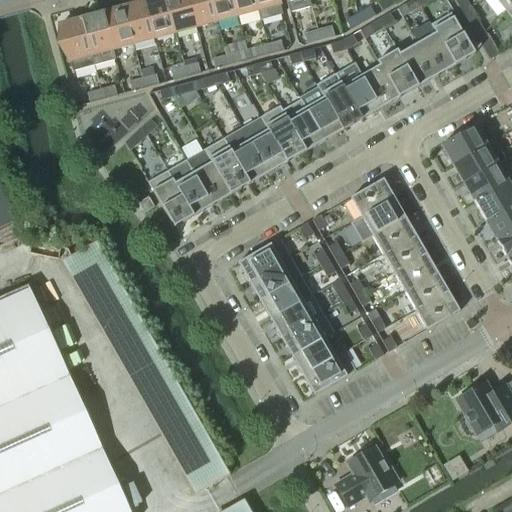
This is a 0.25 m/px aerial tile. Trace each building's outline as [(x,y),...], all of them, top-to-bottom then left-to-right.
[(174,34),(165,0),(153,0),(144,3),(153,40),(174,34)] [(195,29),(187,0),(165,0),(174,34),(195,29)] [(216,23),(209,0),(187,0),(195,29),(216,23)] [(237,17),(232,0),(209,0),(216,23),(237,17)] [(232,0),(237,17),(257,12),(258,12),(254,0),(232,0)] [(254,0),(258,12),(257,12),(260,22),(282,15),(277,0),(254,0)] [(382,13),(394,6),(391,0),(383,0),(377,4),(382,13)] [(409,14),(420,8),(415,0),(413,0),(405,5),(409,14)] [(461,12),(469,7),(464,0),(456,0),(455,1),(461,12)] [(511,0),(494,0),(504,12),(511,7),(511,0)] [(153,40),(144,3),(123,8),(133,46),(153,40)] [(469,7),(461,12),(467,23),(476,18),(469,7)] [(133,46),(123,8),(104,13),(102,14),(112,51),(113,51),(133,46)] [(357,15),(362,24),(375,17),(370,8),(357,15)] [(112,51),(102,14),(81,19),(91,57),(90,57),(93,67),(115,61),(113,51),(112,51)] [(378,21),(383,29),(394,23),(389,14),(378,21)] [(435,34),(454,67),(465,61),(462,57),(471,51),(450,14),(430,26),(434,34),(435,34)] [(362,24),(357,15),(345,22),(350,31),(362,24)] [(79,20),(59,26),(70,63),(72,72),(93,67),(90,57),(91,57),(81,19),(79,20)] [(383,29),(378,21),(359,32),(364,40),(383,29)] [(331,29),(317,32),(320,42),(334,38),(331,29)] [(306,46),(320,42),(317,32),(303,36),(306,46)] [(436,78),(437,77),(434,73),(442,68),(444,73),(454,67),(435,34),(434,34),(417,45),(436,78)] [(351,36),(341,42),(345,51),(356,44),(351,36)] [(267,46),(270,56),(283,52),(281,42),(267,46)] [(329,45),(332,55),(343,52),(345,51),(341,42),(340,43),(329,45)] [(436,78),(417,45),(398,55),(417,88),(427,82),(425,78),(432,74),(435,78),(436,78)] [(489,61),(497,56),(491,45),(482,50),(489,61)] [(270,56),(267,46),(253,50),(256,59),(270,56)] [(302,62),(302,63),(314,60),(312,50),(300,54),(302,62)] [(398,55),(396,51),(376,63),(378,67),(379,66),(398,99),(399,98),(397,94),(404,90),(407,94),(417,88),(398,55)] [(225,57),(228,67),(242,63),(239,53),(225,57)] [(302,62),(300,54),(287,57),(290,66),(302,63),(302,62)] [(228,67),(225,57),(212,61),(214,71),(228,67)] [(269,62),(257,65),(259,75),(272,71),(269,62)] [(379,110),(361,77),(353,64),(335,75),(361,121),(362,120),(359,116),(367,111),(369,116),(379,110)] [(184,68),(186,78),(200,75),(197,65),(184,68)] [(257,65),(245,69),(247,78),(259,75),(257,65)] [(379,66),(378,67),(361,77),(379,110),(390,104),(387,100),(395,95),(397,100),(398,99),(379,66)] [(152,68),(140,72),(142,80),(145,90),(158,86),(156,76),(154,76),(152,68)] [(186,78),(184,68),(170,72),(173,82),(186,78)] [(214,77),(214,78),(216,86),(228,83),(226,74),(214,77)] [(361,121),(335,75),(316,86),(342,131),(352,126),(350,121),(357,117),(360,121),(361,121)] [(216,86),(214,78),(214,77),(202,80),(192,83),(194,92),(204,90),(216,86)] [(142,80),(128,84),(131,93),(145,90),(142,80)] [(194,92),(192,83),(183,85),(171,89),(171,92),(173,98),(185,95),(194,92)] [(342,131),(316,86),(315,87),(316,89),(299,99),(300,101),(323,142),(324,142),(322,137),(329,133),(332,137),(342,131)] [(100,91),(103,101),(117,97),(114,87),(100,91)] [(173,98),(171,92),(171,89),(158,92),(161,101),(173,98)] [(103,101),(100,91),(87,95),(89,105),(103,101)] [(323,142),(300,101),(281,112),(288,125),(304,153),(315,147),(312,143),(320,139),(322,143),(323,142)] [(304,153),(288,125),(281,112),(279,108),(260,119),(286,164),(287,163),(285,159),(292,155),(294,159),(304,153)] [(286,164),(260,119),(241,129),(267,175),(277,169),(275,164),(282,160),(285,164),(286,164)] [(150,121),(141,129),(146,137),(156,128),(150,121)] [(474,127),(440,147),(452,166),(486,147),(485,146),(475,128),(474,127)] [(141,129),(124,144),(129,152),(146,137),(141,129)] [(267,175),(241,129),(222,140),(248,185),(250,185),(247,180),(255,176),(257,180),(267,175)] [(248,185),(222,140),(204,151),(211,163),(230,196),(240,190),(237,186),(245,182),(247,186),(248,185)] [(486,147),(452,166),(462,185),(505,161),(494,142),(486,147)] [(211,163),(204,151),(185,162),(192,173),(199,186),(211,207),(212,206),(210,202),(217,198),(220,202),(230,196),(211,163)] [(505,161),(462,185),(473,204),(507,184),(497,166),(505,161)] [(211,207),(199,186),(192,173),(185,162),(166,173),(173,185),(180,197),(192,218),(202,212),(200,208),(207,203),(210,208),(211,207)] [(192,218),(180,197),(173,185),(166,173),(147,184),(170,225),(180,219),(182,224),(192,218)] [(378,183),(349,199),(360,218),(388,202),(389,204),(394,201),(387,190),(383,192),(378,183)] [(511,192),(507,184),(473,204),(484,222),(511,206),(511,192)] [(143,214),(153,208),(147,198),(137,204),(143,214)] [(360,218),(350,225),(360,243),(371,237),(404,218),(398,208),(393,211),(389,204),(388,202),(360,218)] [(511,206),(484,222),(495,241),(511,231),(511,206)] [(317,232),(326,227),(320,216),(311,221),(317,232)] [(404,218),(371,237),(382,256),(410,240),(411,241),(416,238),(414,236),(410,239),(405,231),(410,229),(404,218)] [(297,229),(304,240),(312,235),(306,224),(297,229)] [(511,231),(495,241),(505,260),(511,256),(511,231)] [(278,240),(241,261),(247,271),(242,273),(248,284),(248,285),(254,282),(253,281),(260,277),(281,265),(290,260),(278,240)] [(410,240),(382,256),(393,275),(426,256),(420,246),(415,248),(411,241),(410,240)] [(327,248),(333,259),(341,254),(335,244),(327,248)] [(313,256),(320,267),(328,262),(322,251),(313,256)] [(348,265),(341,254),(333,259),(339,270),(348,265)] [(426,256),(393,275),(404,294),(432,277),(432,278),(437,276),(436,273),(431,276),(427,269),(432,266),(426,256)] [(257,289),(253,292),(259,302),(271,295),(292,283),(300,278),(290,260),(281,265),(260,277),(253,281),(254,282),(257,289)] [(326,278),(334,273),(328,262),(320,267),(326,278)] [(432,277),(404,294),(414,312),(447,293),(441,283),(437,286),(432,278),(432,277)] [(271,295),(259,302),(264,312),(270,309),(274,317),(269,320),(270,322),(275,319),(275,318),(282,314),(302,302),(311,297),(300,278),(292,283),(271,295)] [(341,305),(349,300),(339,281),(330,286),(341,305)] [(348,286),(355,297),(363,292),(357,281),(348,286)] [(0,511),(128,511),(27,287),(0,298),(0,511)] [(369,303),(363,292),(355,297),(361,308),(369,303)] [(447,293),(414,312),(425,332),(454,315),(448,306),(453,303),(447,293)] [(279,327),(274,330),(280,340),(292,333),(322,316),(311,297),(302,302),(282,314),(275,318),(275,319),(279,327)] [(347,316),(356,311),(349,300),(341,305),(347,316)] [(292,333),(280,340),(286,350),(291,347),(295,354),(290,357),(292,360),(297,357),(296,356),(303,352),(324,340),(333,335),(332,333),(322,316),(292,333)] [(384,329),(378,318),(370,323),(376,334),(384,329)] [(363,342),(371,337),(365,326),(356,331),(363,342)] [(389,338),(381,343),(387,354),(396,349),(389,338)] [(301,364),(296,367),(302,377),(314,370),(335,358),(324,340),(303,352),(296,356),(297,357),(301,364)] [(382,357),(376,346),(367,350),(374,361),(382,357)] [(314,370),(302,377),(308,387),(312,385),(317,394),(355,372),(344,353),(335,358),(314,370)] [(473,391),(455,401),(465,419),(464,424),(468,432),(473,433),(475,436),(490,427),(494,434),(507,426),(511,422),(511,402),(503,387),(490,395),(486,388),(475,395),(473,391)] [(393,483),(396,481),(387,466),(384,467),(373,449),(346,465),(353,478),(348,481),(346,478),(333,486),(347,508),(365,498),(367,501),(395,485),(393,483)] [(455,460),(444,467),(452,481),(464,474),(455,460)]
